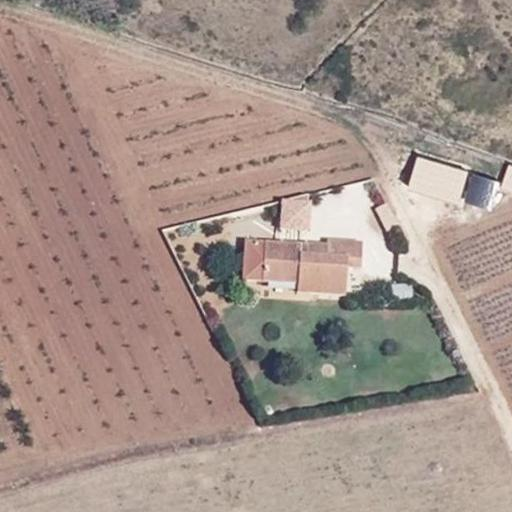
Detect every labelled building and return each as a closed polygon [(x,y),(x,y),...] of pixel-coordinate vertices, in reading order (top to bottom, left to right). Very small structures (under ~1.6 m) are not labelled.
[(465,206),(473,170),(421,158),(413,193),(465,206)] [(494,207),(499,179),(473,175),(468,202),(494,207)] [(261,282),(264,242),(247,241),(244,281),(261,282)] [(306,256),(306,245),(264,242),(261,282),(296,285),(296,293),(345,297),(347,268),(361,269),(361,243),(325,241),(326,245),(325,257),(306,256)] [(307,244),(306,245),(306,256),(325,257),(326,245),(307,244)]
